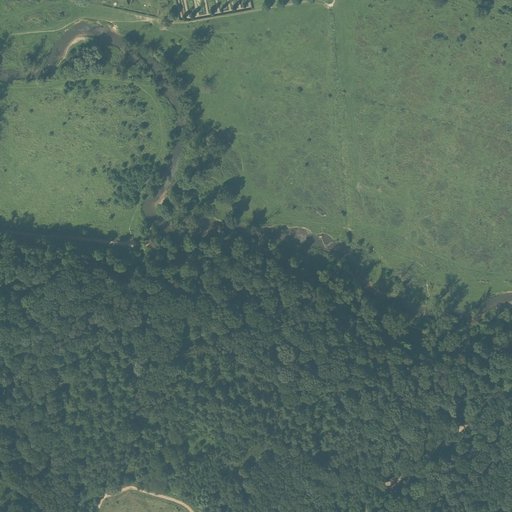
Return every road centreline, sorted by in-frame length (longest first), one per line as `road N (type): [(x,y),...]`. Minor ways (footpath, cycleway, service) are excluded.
road 1 (track): [(25,340),(74,292),(112,292),(154,310),(190,289),(284,318),(389,374),(396,387),(391,422),(345,511)]
road 2 (track): [(362,511),(464,426),(511,348)]
road 3 (unclassified): [(140,245),(0,231)]
road 4 (track): [(13,388),(49,511)]
